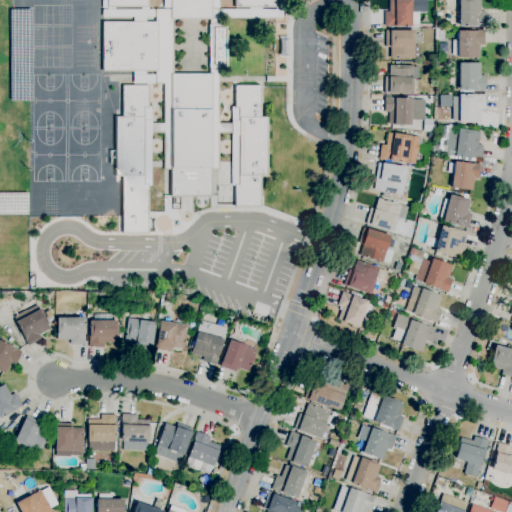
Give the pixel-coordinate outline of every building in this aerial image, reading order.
[(210,18),(173,18),(171,18),(171,9),(171,0),(211,0),(211,10),(211,18),(210,18)] [(410,27),(394,27),(394,26),(383,26),(384,12),(388,12),(388,0),(426,0),(426,12),(418,12),(418,28),(410,28),(410,27)] [(485,26),(478,26),(458,26),(458,0),(480,0),(480,11),(485,11),(485,26)] [(31,7),(31,99),(9,99),(9,7),(31,7)] [(155,22),(155,9),(171,9),(171,18),(173,18),(173,74),(171,74),(171,169),(164,169),(164,133),(150,133),(150,123),(164,123),(164,83),(155,83),(155,71),(157,71),(157,22),(155,22)] [(211,10),(219,10),(219,25),(210,25),(210,18),(211,18),(211,10)] [(155,71),(102,70),(102,22),(155,22),(157,22),(157,71),(155,71)] [(218,68),(210,68),(209,68),(209,25),(210,25),(219,25),(227,25),(226,68),(218,68)] [(443,40),(434,40),(434,28),(438,28),(438,30),(443,30),(443,40)] [(413,59),(389,59),(389,47),(384,47),(384,30),(413,31),(413,46),(418,46),(418,58),(413,58),(413,59)] [(479,58),(457,57),(457,55),(451,55),(451,40),(457,40),(457,39),(455,39),(455,33),(457,33),(457,31),(476,31),(476,30),(484,30),(484,45),(479,45),(479,58)] [(287,55),(288,38),(279,37),(278,55),(287,55)] [(473,92),(459,92),(459,89),(458,89),(458,63),(480,63),(480,76),(484,76),(484,91),(477,91),(477,90),(473,90),(473,92)] [(412,94),(383,93),(384,76),(388,77),(389,65),(412,66),(412,67),(417,67),(417,78),(412,78),(412,94)] [(210,75),(210,68),(218,68),(218,123),(233,123),(233,133),(218,133),(218,170),(211,170),(211,75),(210,75)] [(211,170),(211,196),(171,196),(171,169),(171,74),(173,74),(210,75),(211,75),(211,170)] [(147,233),(122,233),(122,215),(122,175),(116,175),(116,118),(122,118),(122,86),(147,86),(147,107),(143,107),(143,185),(147,185),(147,233)] [(259,207),(235,207),(235,185),(238,185),(239,107),(235,107),(235,86),(260,86),(260,118),(266,118),(266,175),(259,175),(259,207)] [(458,123),(458,120),(452,120),(452,97),(458,97),(458,95),(474,95),(477,95),(477,94),(485,94),(485,109),(480,109),(480,122),(475,122),(458,123)] [(414,120),(414,125),(410,125),(393,125),(388,125),(388,112),(383,112),(384,97),(391,97),(391,98),(403,98),(403,97),(405,98),(411,99),(424,100),(423,120),(414,120)] [(432,119),(431,132),(422,131),(423,119),(432,119)] [(480,160),(473,159),(473,158),(470,158),(470,159),(454,156),(444,154),(447,128),(457,129),(474,131),(479,132),(478,144),(482,145),(480,160)] [(414,165),(378,159),(380,144),(385,145),(387,133),(392,134),(392,133),(409,135),(409,136),(418,137),(418,139),(421,140),(420,145),(418,145),(417,150),(420,151),(419,155),(416,154),(414,165)] [(472,191),(450,188),(452,173),(447,173),(448,163),(453,164),(454,161),(472,164),(472,163),(480,164),(478,179),(474,178),(472,191)] [(401,195),(378,192),(378,191),(373,190),(377,163),(405,167),(401,195)] [(0,190),(26,190),(26,212),(0,212),(0,190)] [(467,229),(441,221),(442,220),(438,219),(444,199),(447,200),(449,194),(465,199),(464,199),(470,201),(466,213),(471,214),(467,229)] [(392,232),(369,225),(365,224),(370,208),(374,209),(377,198),(382,199),(383,196),(390,199),(389,202),(391,202),(392,201),(398,203),(397,204),(407,207),(403,220),(397,218),(392,232)] [(433,252),(441,225),(467,232),(463,244),(465,244),(463,251),(462,251),(459,259),(433,252)] [(381,262),(359,256),(362,245),(358,243),(362,228),(389,236),(388,239),(393,241),(391,248),(386,246),(381,262)] [(446,293),(422,283),(413,280),(415,275),(406,272),(410,261),(408,260),(409,255),(408,254),(410,248),(423,253),(421,259),(429,262),(431,258),(439,261),(440,258),(448,261),(446,264),(452,266),(447,278),(451,279),(446,293)] [(369,294),(346,286),(343,285),(349,269),(352,271),(356,260),(379,268),(378,269),(385,272),(381,283),(374,280),(369,294)] [(436,323),(411,314),(411,313),(404,311),(413,287),(412,287),(413,283),(419,285),(418,286),(419,287),(419,288),(441,296),(436,308),(441,310),(436,323)] [(357,328),(342,322),(342,321),(337,319),(340,310),(338,310),(339,307),(336,306),(341,292),(349,294),(350,291),(361,295),(360,298),(367,301),(366,303),(372,305),(365,324),(359,322),(357,328)] [(387,310),(380,308),(380,307),(375,305),(376,303),(381,305),(382,301),(389,304),(387,310)] [(27,346),(23,339),(24,339),(15,322),(39,309),(49,329),(38,335),(40,339),(27,346)] [(103,347),(88,347),(88,320),(92,320),(92,314),(113,314),(113,320),(116,320),(116,343),(103,343),(103,347)] [(420,353),(400,345),(401,342),(391,339),(394,329),(391,328),(396,314),(409,319),(409,320),(425,326),(425,325),(434,329),(429,342),(425,341),(420,353)] [(84,344),(69,345),(69,340),(56,340),(56,318),(84,318),(84,333),(84,344)] [(151,347),(134,344),(135,343),(123,342),(127,318),(154,323),(151,347)] [(183,349),(171,347),(171,352),(154,349),(159,321),(186,325),(183,349)] [(216,365),(202,361),(203,357),(190,353),(192,348),(189,347),(192,339),(193,340),(199,321),(225,328),(217,358),(218,358),(216,365)] [(235,372),(219,367),(229,340),(255,349),(247,372),(237,368),(235,372)] [(4,374),(0,372),(0,341),(2,342),(3,343),(14,349),(15,348),(21,351),(14,365),(10,363),(4,374)] [(511,377),(501,375),(502,370),(490,367),(491,361),(490,361),(494,345),(511,349),(511,377)] [(338,411),(307,400),(312,384),(314,385),(318,374),(348,385),(338,411)] [(0,386),(4,384),(10,395),(14,393),(21,406),(15,409),(12,410),(12,411),(0,417),(0,386)] [(397,431),(392,429),(391,431),(378,427),(379,424),(372,422),(373,420),(361,416),(370,392),(382,396),(397,401),(397,402),(402,404),(398,416),(403,417),(397,431)] [(319,439),(293,429),(298,413),(303,415),(307,404),(320,409),(321,407),(326,409),(325,411),(329,412),(325,423),(319,439)] [(147,451),(122,450),(122,441),(120,441),(121,425),(122,421),(121,421),(121,414),(136,415),(136,420),(148,420),(148,426),(149,426),(148,442),(147,442),(147,451)] [(115,442),(87,441),(87,419),(100,420),(100,415),(115,415),(115,442)] [(33,455),(26,451),(28,448),(13,441),(14,440),(5,436),(12,423),(20,427),(25,416),(41,423),(39,427),(49,432),(39,453),(35,451),(33,455)] [(81,456),(70,456),(70,451),(54,451),(55,423),(71,424),(71,428),(83,428),(82,452),(81,452),(81,456)] [(180,464),(154,454),(157,446),(156,446),(164,423),(175,427),(176,423),(192,429),(182,455),(183,456),(180,464)] [(382,460),(361,453),(370,428),(386,434),(386,433),(395,436),(390,450),(386,448),(382,460)] [(209,473),(185,464),(187,457),(194,439),(193,439),(195,432),(209,437),(208,441),(219,446),(209,473)] [(305,468),(290,462),(290,461),(285,459),(289,448),(284,446),(289,432),(315,441),(305,468)] [(476,478),(463,474),(466,462),(454,459),(460,438),(472,441),(473,437),(488,441),(486,447),(485,447),(480,466),(479,466),(476,478)] [(337,447),(327,444),(329,439),(338,443),(337,447)] [(511,474),(491,469),(496,453),(495,453),(497,443),(511,447),(510,451),(511,451),(511,474)] [(375,493),(365,489),(365,490),(350,484),(350,483),(344,480),(353,456),(359,458),(380,465),(375,477),(380,479),(375,493)] [(85,460),(93,459),(94,469),(85,469),(85,460)] [(451,467),(458,469),(460,462),(453,460),(451,467)] [(296,498),(271,489),(276,475),(280,477),(284,465),(289,467),(289,466),(305,472),(296,498)] [(318,487),(312,485),(314,479),(320,481),(318,487)] [(336,511),(332,510),(340,486),(348,489),(348,488),(373,497),(368,510),(364,509),(363,511),(336,511)] [(19,511),(15,503),(40,490),(40,491),(48,487),(57,504),(49,508),(51,511),(49,511),(19,511)] [(91,511),(62,511),(62,498),(63,498),(63,491),(76,491),(76,498),(91,498),(91,511)] [(95,511),(95,499),(97,499),(97,494),(111,494),(111,499),(122,499),(122,511),(95,511)] [(266,511),(267,510),(266,510),(272,494),(295,502),(294,505),(302,508),(300,511),(266,511)] [(502,511),(498,511),(489,509),(493,497),(506,502),(502,511)] [(132,511),(136,502),(163,511),(132,511)] [(434,511),(438,502),(463,511),(462,511),(434,511)]
